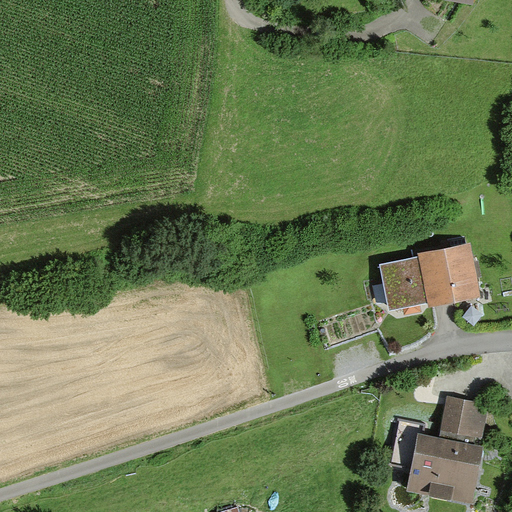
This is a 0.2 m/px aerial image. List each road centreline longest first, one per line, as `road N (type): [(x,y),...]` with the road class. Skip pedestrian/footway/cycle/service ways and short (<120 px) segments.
road 1 (track): [(0,498),(324,390)]
road 2 (residential): [(511,340),(426,354),(324,390)]
